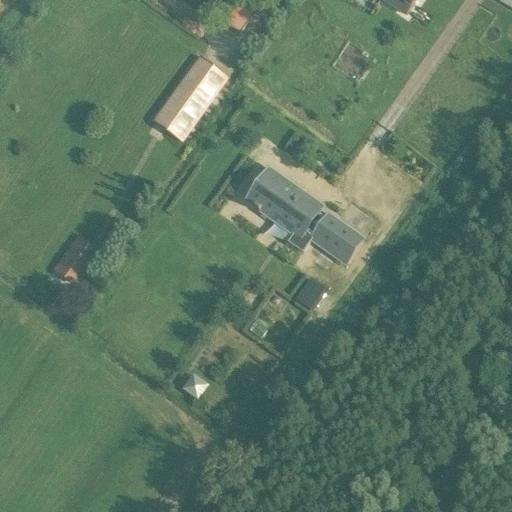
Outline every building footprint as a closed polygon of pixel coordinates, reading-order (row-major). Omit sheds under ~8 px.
[(383,0),(407,16),(417,0),(383,0)] [(152,123),(183,144),(229,79),(199,57),(152,123)] [(298,196),(286,188),(284,183),(268,172),(246,202),(255,209),(254,210),(259,214),(260,212),(271,220),(274,215),(297,232),(288,244),(303,255),(312,242),(346,266),(363,243),(321,213),(323,209),(300,193),(298,196)] [(54,272),(74,286),(98,251),(79,238),(54,272)] [(308,279),(293,300),(310,311),(324,290),(308,279)] [(182,393),(200,399),(206,382),(188,375),(182,393)]
